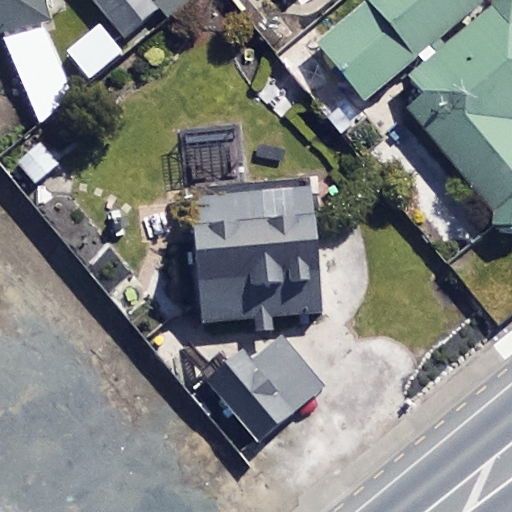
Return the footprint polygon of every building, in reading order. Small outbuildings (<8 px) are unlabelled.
[(0,0),(0,45),(13,41),(38,127),(78,115),(45,0),(0,0)] [(201,0),(92,0),(135,53),(201,0)] [(511,4),(494,19),(478,0),(387,0),(324,51),(371,108),(394,90),(511,236),(511,4)] [(331,325),(322,181),(201,189),(209,333),(331,325)] [(329,402),(290,347),(221,396),(260,451),(329,402)]
